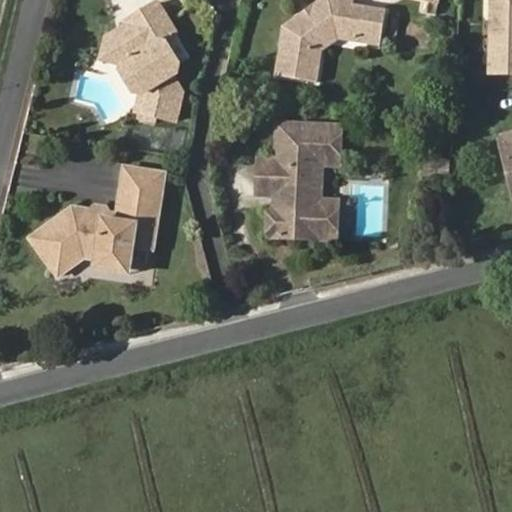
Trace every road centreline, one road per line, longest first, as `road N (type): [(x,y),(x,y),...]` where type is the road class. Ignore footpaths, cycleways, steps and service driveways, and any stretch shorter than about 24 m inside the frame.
road 1 (residential): [(0,394),(511,260)]
road 2 (residential): [(40,0),(0,158)]
